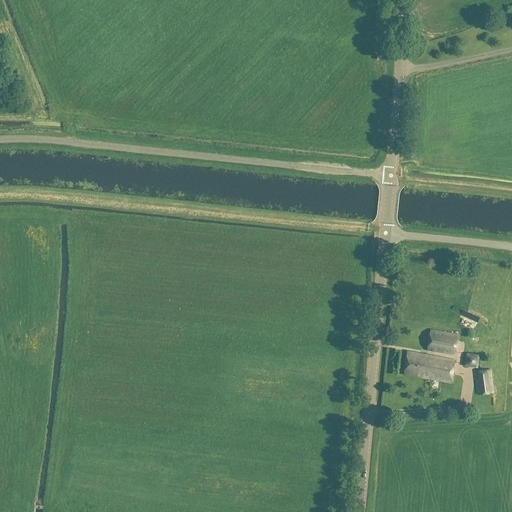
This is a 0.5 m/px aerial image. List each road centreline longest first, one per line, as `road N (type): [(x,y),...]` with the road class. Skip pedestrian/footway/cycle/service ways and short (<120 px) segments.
road 1 (unclassified): [(389,176),(0,140)]
road 2 (tertiary): [(358,511),(384,234)]
road 3 (tertiary): [(389,176),(393,0)]
road 4 (unclassified): [(384,234),(511,247)]
